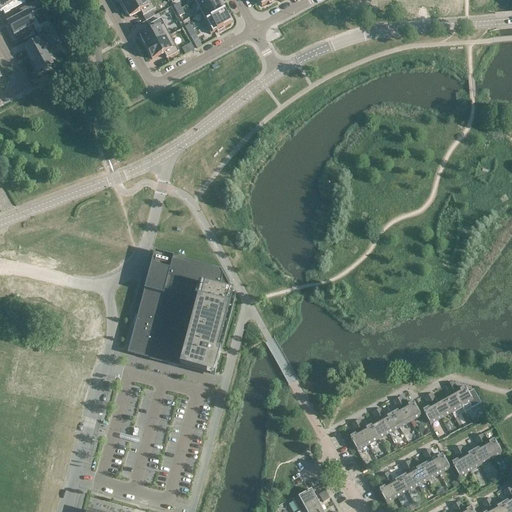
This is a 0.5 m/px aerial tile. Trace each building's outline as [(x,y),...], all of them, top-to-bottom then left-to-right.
[(0,0),(0,10),(1,11),(2,11),(4,14),(10,11),(9,11),(18,6),(15,0),(14,0),(0,0)] [(149,0),(133,0),(121,7),(125,13),(126,12),(129,17),(141,10),(143,15),(142,16),(143,17),(155,10),(155,9),(149,0)] [(197,0),(195,2),(200,12),(198,13),(219,2),(217,0),(197,0)] [(219,2),(198,13),(204,24),(225,13),(219,2)] [(27,13),(7,24),(14,36),(19,33),(20,35),(28,31),(27,29),(33,25),(27,13)] [(225,13),(204,24),(210,35),(216,32),(217,33),(225,29),(224,27),(231,24),(225,13)] [(152,31),(140,38),(146,48),(146,49),(170,36),(161,20),(161,19),(148,26),(149,27),(149,26),(152,31)] [(170,36),(146,49),(152,60),(164,53),(167,58),(166,59),(179,53),(178,52),(170,36)] [(58,37),(49,42),(53,49),(62,44),(58,37)] [(24,48),(23,48),(27,55),(33,66),(38,63),(42,71),(52,65),(53,66),(50,60),(39,40),(24,49),(24,48)] [(154,252),(128,350),(215,373),(235,297),(221,270),(154,252)] [(465,389),(455,394),(462,407),(465,412),(471,409),(481,404),(473,391),(468,394),(465,389)] [(462,407),(455,394),(444,400),(451,413),(462,407)] [(433,406),(440,419),(451,413),(444,400),(433,406)] [(408,406),(403,409),(410,422),(420,416),(413,403),(408,406)] [(433,406),(428,409),(428,408),(422,411),(430,425),(440,419),(433,406)] [(397,412),(392,415),(399,428),(410,422),(403,409),(397,412)] [(389,434),(399,428),(392,415),(386,418),(387,418),(382,421),(389,434)] [(378,440),(389,434),(382,421),(371,427),(378,440)] [(361,433),(368,446),(378,440),(371,427),(371,426),(365,429),(366,430),(361,433)] [(357,452),(368,446),(361,433),(355,436),(355,435),(350,438),(357,452)] [(489,444),(483,447),(491,460),(501,454),(494,440),(489,443),(489,444)] [(480,466),(491,460),(483,447),(478,450),(478,449),(473,452),(480,466)] [(468,456),(462,458),(470,471),(480,466),(473,452),(467,455),(468,456)] [(437,459),(432,462),(439,475),(449,469),(442,455),(437,458),(437,459)] [(459,477),(470,471),(462,458),(457,461),(451,464),(459,477)] [(426,464),(421,467),(428,481),(439,475),(432,462),(426,465),(426,464)] [(418,486),(428,481),(421,467),(415,470),(416,471),(411,473),(418,486)] [(411,473),(400,479),(407,492),(418,486),(411,473)] [(397,498),(407,492),(400,479),(395,482),(390,485),(397,498)] [(386,504),(397,498),(390,485),(384,488),(379,491),(386,504)] [(317,501),(311,490),(298,497),(293,500),(299,511),(300,511),(317,501)] [(502,504),(502,505),(506,511),(511,511),(511,499),(508,502),(507,502),(502,504)] [(322,511),(323,511),(317,501),(300,511),(322,511)]
